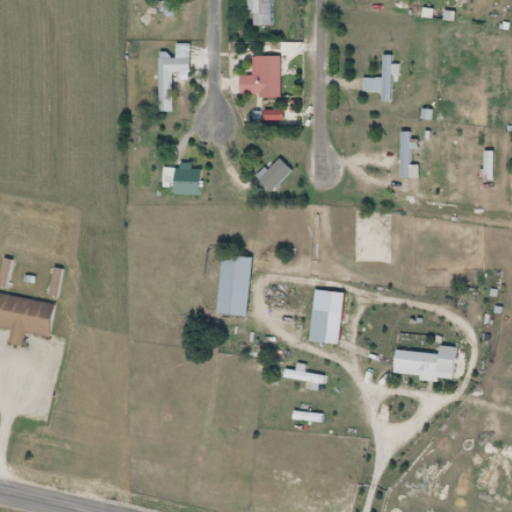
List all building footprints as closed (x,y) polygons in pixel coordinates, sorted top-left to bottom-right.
[(166,0),(166,16),(176,16),(175,0),(166,0)] [(274,0),(256,0),(257,25),(274,25),(274,0)] [(284,56),(255,56),(255,76),(244,76),(244,96),(284,96),(284,56)] [(386,78),(366,78),(366,92),(385,92),(385,101),(395,101),(396,56),(386,56),(386,78)] [(163,112),(177,112),(177,73),(194,73),(194,58),(163,58),(163,112)] [(261,180),(276,193),(297,170),(282,156),(261,180)] [(206,195),(206,169),(196,169),(196,164),(180,164),(180,195),(206,195)] [(260,258),(230,255),(225,314),(254,317),(260,258)] [(9,286),(17,261),(8,258),(0,283),(9,286)] [(0,327),(16,330),(14,343),(29,346),(31,335),(56,338),(61,303),(0,293),(0,327)] [(336,311),(316,311),(316,343),(336,343),(336,311)] [(399,375),(461,381),(464,348),(445,346),(445,355),(401,351),(399,375)]
